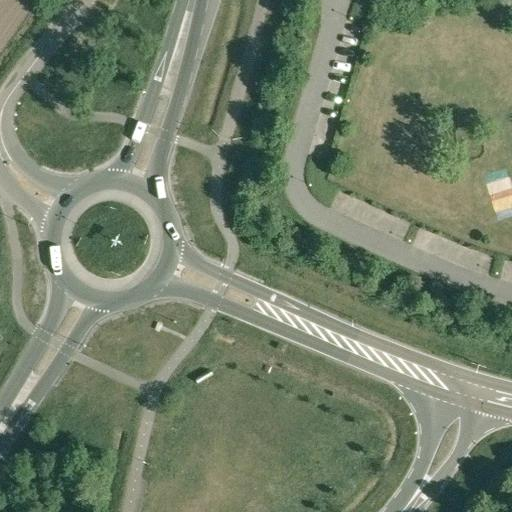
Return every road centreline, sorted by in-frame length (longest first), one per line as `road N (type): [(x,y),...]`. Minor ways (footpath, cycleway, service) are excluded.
road 1 (unclassified): [(337,0),(295,160),(302,199),(321,217),(511,294)]
road 2 (secondary): [(485,393),(281,315)]
road 3 (unclassified): [(0,123),(78,0)]
road 4 (primary): [(12,412),(45,381),(102,300)]
road 5 (tertiary): [(405,511),(462,444),(485,393)]
road 6 (primary): [(65,279),(12,412)]
road 7 (primary): [(155,200),(176,61)]
road 8 (primary): [(176,61),(150,94),(113,182)]
road 9 (secondary): [(153,284),(246,315),(281,315)]
road 10 (secondary): [(281,315),(255,290),(171,248)]
